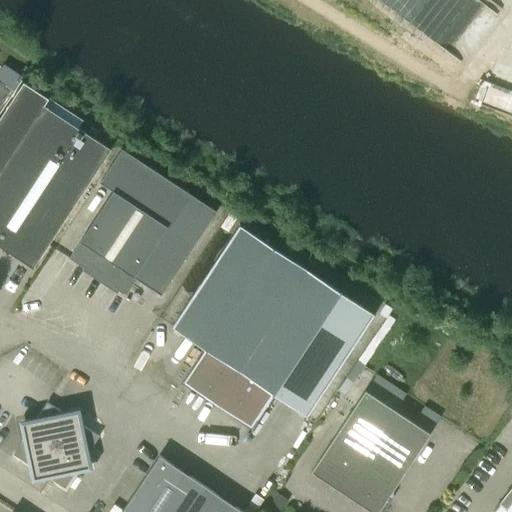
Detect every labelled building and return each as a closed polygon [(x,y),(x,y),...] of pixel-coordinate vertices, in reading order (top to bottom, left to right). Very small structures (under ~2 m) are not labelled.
[(460,73),(503,14),(482,0),(378,0),(435,41),(429,50),(460,73)] [(0,246),(33,268),(40,258),(111,149),(77,127),(82,121),(23,83),(0,118),(0,246)] [(0,102),(8,90),(0,84),(0,102)] [(113,191),(68,259),(114,288),(123,294),(134,277),(161,295),(216,212),(121,150),(100,183),(113,191)] [(85,219),(104,190),(97,186),(78,214),(85,219)] [(273,394),(307,417),(344,362),(374,315),(239,225),(171,327),(205,349),(183,383),(251,428),(273,394)] [(392,491),(430,434),(365,391),(311,472),(371,511),(378,511),(387,499),(393,498),(392,491)] [(80,409),(62,413),(47,402),(35,420),(22,423),(25,437),(13,454),(28,464),(32,482),(49,478),(65,488),(75,473),(92,470),(89,452),(99,436),(83,426),(80,409)] [(242,511),(159,456),(121,511),(242,511)] [(511,511),(511,489),(493,511),(511,511)]
